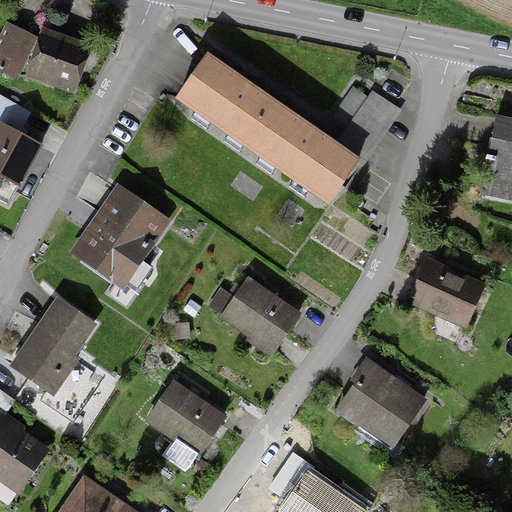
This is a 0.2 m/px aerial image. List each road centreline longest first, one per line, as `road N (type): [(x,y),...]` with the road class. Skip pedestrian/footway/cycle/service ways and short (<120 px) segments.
road 1 (residential): [(453,45),(398,220),(345,322),(207,511)]
road 2 (residential): [(153,0),(0,290)]
road 3 (secondary): [(453,45),(224,0)]
